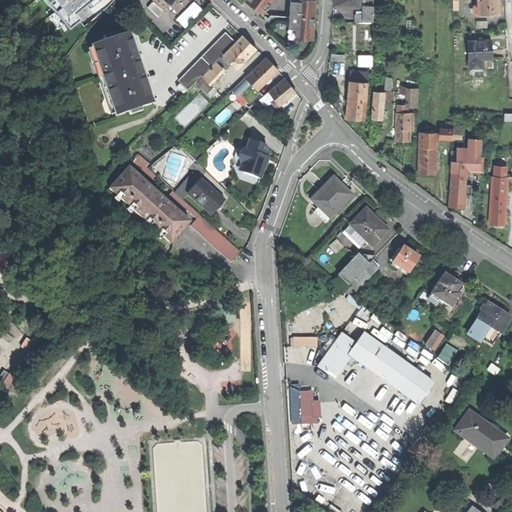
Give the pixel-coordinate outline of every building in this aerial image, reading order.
[(42,0),(68,32),(81,22),(76,16),(89,5),(95,0),(42,0)] [(101,1),(100,0),(95,0),(89,5),(91,8),(101,1)] [(154,0),(152,3),(161,12),(166,6),(159,0),(154,0)] [(159,0),(166,6),(175,14),(185,0),(159,0)] [(251,0),(249,4),(263,14),(272,0),(251,0)] [(290,0),(289,19),(289,22),(289,29),(296,29),(295,39),(305,39),(305,34),(313,34),(315,0),(314,0),(290,0)] [(478,0),(479,6),(474,6),(475,15),(479,14),(479,15),(499,14),(499,6),(498,0),(478,0)] [(163,14),(161,12),(152,3),(147,9),(158,19),(163,14)] [(374,6),(365,6),(365,14),(356,15),(356,22),(373,22),(374,6)] [(115,116),(153,103),(142,71),(129,32),(91,44),(115,116)] [(176,87),(184,94),(235,42),(226,33),(178,80),(181,83),(176,87)] [(243,36),(203,77),(208,82),(222,68),(226,72),(233,64),(237,68),(256,49),(251,44),(243,36)] [(484,70),(483,60),(492,59),(492,52),(491,40),(468,41),(470,71),(484,70)] [(266,57),(232,91),(238,96),(240,94),(246,100),(248,102),(250,101),(258,93),(258,91),(258,90),(278,70),(272,64),(266,57)] [(369,74),(350,72),(346,118),(355,119),(364,120),(369,74)] [(264,96),(253,106),(259,114),(272,103),(276,108),(296,92),(291,86),(286,78),(264,96)] [(392,79),(386,78),(384,92),(391,93),(392,79)] [(409,105),(410,105),(410,90),(401,89),(401,94),(407,94),(406,105),(409,105)] [(384,98),(384,92),(375,91),(373,119),(382,120),(384,98)] [(250,109),(253,106),(264,96),(260,92),(258,93),(250,101),(246,105),(250,109)] [(406,105),(398,105),(397,140),(403,141),(410,141),(410,131),(413,131),(413,113),(409,113),(409,105),(406,105)] [(442,130),(442,138),(460,139),(460,130),(442,130)] [(437,133),(420,132),(419,174),(428,174),(435,174),(436,148),(437,148),(437,133)] [(471,139),(471,151),(480,151),(480,139),(471,139)] [(243,173),(260,179),(263,169),(265,168),(266,163),(263,162),(265,157),(264,156),(267,146),(249,140),(247,147),(246,150),(244,149),(240,152),(237,158),(240,162),(241,163),(245,165),(243,173)] [(257,186),(260,179),(243,173),(238,171),(241,163),(240,162),(237,158),(240,152),(244,149),(246,150),(247,147),(243,146),(237,149),(234,158),(237,164),(233,166),(239,180),(257,186)] [(471,151),(457,151),(457,162),(451,162),(451,172),(449,206),(457,207),(464,208),(465,195),(463,195),(465,168),(479,169),(480,151),(471,151)] [(156,183),(160,179),(146,167),(149,164),(139,155),(133,162),(156,183)] [(494,165),(494,176),(506,177),(506,166),(494,165)] [(143,181),(128,167),(109,188),(169,243),(189,222),(173,208),(143,181)] [(182,199),(187,193),(200,179),(193,173),(175,192),(182,199)] [(494,176),(492,176),(490,224),(497,224),(505,224),(507,177),(506,177),(494,176)] [(325,223),(352,196),(342,186),(333,177),(311,200),(319,207),(314,212),(325,223)] [(200,179),(187,193),(211,215),(218,208),(224,201),(209,187),(205,184),(200,179)] [(173,191),(169,195),(196,220),(190,226),(231,262),(240,252),(173,191)] [(361,247),(366,241),(372,246),(388,230),(380,223),(380,222),(380,221),(379,222),(376,218),(373,216),(373,215),(372,215),(365,208),(343,230),(361,247)] [(418,257),(418,258),(411,253),(403,248),(403,247),(402,247),(400,250),(392,263),(393,263),(408,274),(419,258),(418,257)] [(389,261),(392,263),(400,250),(398,248),(389,261)] [(342,279),(348,285),(371,262),(375,258),(361,256),(342,279)] [(351,296),(377,268),(371,262),(348,285),(343,291),(351,296)] [(434,305),(438,299),(450,307),(458,294),(456,293),(460,285),(450,279),(444,275),(431,295),(428,301),(434,305)] [(334,284),(343,291),(348,285),(342,279),(340,277),(334,284)] [(498,310),(488,304),(468,335),(479,343),(481,340),(492,347),(510,318),(498,310)] [(434,351),(444,337),(436,331),(426,345),(434,351)] [(418,406),(434,384),(364,334),(357,345),(342,334),(318,367),(333,378),(349,355),(418,406)] [(294,337),(294,346),(318,346),(318,336),(294,337)] [(447,365),(457,352),(446,345),(437,358),(447,365)] [(492,364),(487,371),(495,376),(499,370),(492,364)] [(9,374),(3,371),(0,376),(0,382),(3,384),(9,374)] [(311,392),(299,393),(301,418),(313,416),(312,402),(311,392)] [(473,440),(496,456),(508,439),(491,426),(469,411),(455,430),(472,442),(473,440)] [(293,467),(294,484),(308,483),(306,466),(293,467)] [(495,508),(498,511),(503,511),(510,506),(505,499),(495,508)] [(495,511),(484,503),(477,511),(495,511)]
